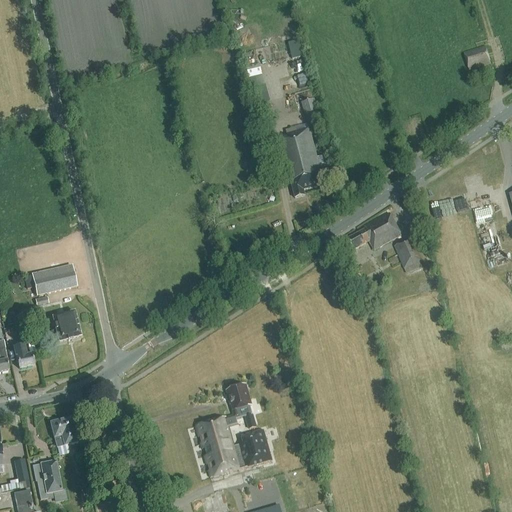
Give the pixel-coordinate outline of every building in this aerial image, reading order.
[(300,43),(290,46),(292,57),(302,55),(300,43)] [(469,70),(490,64),(485,48),(464,54),(469,70)] [(247,68),(250,79),(263,76),(260,65),(247,68)] [(314,100),(301,104),(307,126),(321,122),(314,100)] [(289,184),(291,184),(295,199),(305,197),(303,192),(322,186),(307,132),(306,127),(287,132),(288,137),(278,141),(289,184)] [(328,179),(333,177),(331,168),(325,170),(328,179)] [(374,251),(401,237),(400,235),(389,214),(364,228),(365,230),(347,240),(353,251),(368,243),(374,251)] [(403,270),(421,263),(412,240),(394,248),(403,270)] [(355,265),(346,269),(357,293),(366,289),(355,265)] [(37,297),(61,291),(77,288),(72,267),(32,276),(23,278),(26,290),(35,288),(37,297)] [(47,298),(35,301),(36,307),(48,305),(47,298)] [(81,338),(74,313),(52,319),(59,344),(68,342),(73,341),(73,340),(81,338)] [(17,330),(21,346),(32,344),(29,328),(17,330)] [(17,359),(19,370),(34,366),(31,355),(26,356),(24,347),(13,349),(15,358),(17,357),(17,359)] [(5,350),(0,350),(0,373),(9,372),(5,350)] [(237,389),(226,392),(228,400),(229,400),(233,411),(231,411),(233,416),(226,418),(229,427),(237,425),(236,419),(245,416),(249,430),(257,428),(253,415),(250,406),(251,406),(245,386),(243,387),(242,386),(238,387),(237,389)] [(218,421),(196,427),(199,438),(201,438),(203,444),(201,444),(203,450),(204,450),(206,457),(205,457),(207,466),(209,465),(211,471),(209,472),(211,479),(211,480),(233,473),(232,470),(241,468),(235,448),(229,427),(226,418),(224,419),(224,421),(218,422),(218,421)] [(64,447),(78,444),(71,419),(50,424),(54,440),(57,449),(64,447)] [(243,445),(235,448),(241,468),(244,467),(245,470),(272,462),(263,432),(241,438),(243,445)] [(25,461),(14,463),(17,483),(0,486),(1,493),(30,488),(25,461)] [(32,468),(35,483),(37,483),(40,502),(54,499),(55,504),(67,502),(65,490),(61,491),(55,463),(40,466),(40,467),(32,468)] [(12,494),(16,511),(22,509),(23,511),(28,511),(31,511),(27,491),(12,494)]
